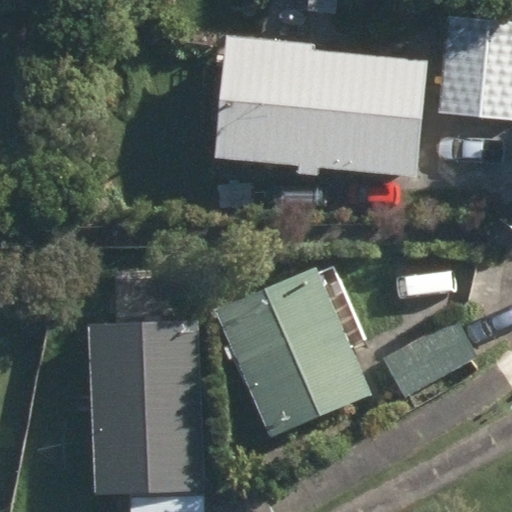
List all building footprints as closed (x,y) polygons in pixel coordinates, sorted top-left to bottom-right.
[(308,0),(308,12),(337,15),(338,0),(308,0)] [(440,118),(511,125),(511,25),(449,20),(440,118)] [(216,161),(418,182),(430,64),(312,52),(313,46),(229,37),(216,161)] [(215,312),(272,443),(373,399),(315,268),(215,312)] [(383,362),(406,403),(480,361),(458,321),(383,362)] [(88,328),(94,501),(206,497),(199,324),(88,328)]
